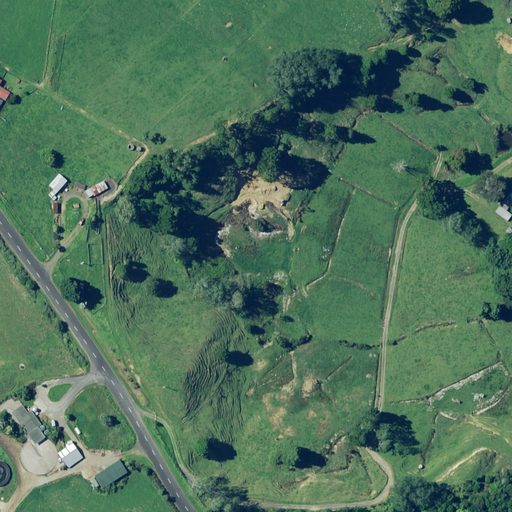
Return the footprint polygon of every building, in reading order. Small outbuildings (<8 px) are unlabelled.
[(4,101),(9,92),(0,86),(0,85),(4,79),(0,77),(0,105),(3,100),(4,101)] [(25,96),(21,92),(17,97),(21,101),(25,96)] [(43,191),(51,198),(67,181),(59,173),(48,185),(43,191)] [(74,187),(84,190),(88,197),(92,195),(93,196),(108,188),(105,183),(103,180),(92,186),(76,181),(74,187)] [(511,203),(511,189),(495,212),(507,221),(511,215),(506,211),(511,203)] [(27,412),(22,405),(12,412),(34,444),(44,437),(37,427),(41,424),(31,410),(27,412)] [(71,440),(64,444),(66,447),(57,453),(68,468),(83,457),(71,440)] [(119,459),(94,475),(102,489),(128,473),(119,459)] [(0,485),(2,485),(4,484),(5,483),(7,481),(8,479),(9,477),(9,475),(9,472),(9,470),(8,468),(7,466),(5,464),(4,463),(2,461),(0,460),(0,485)]
